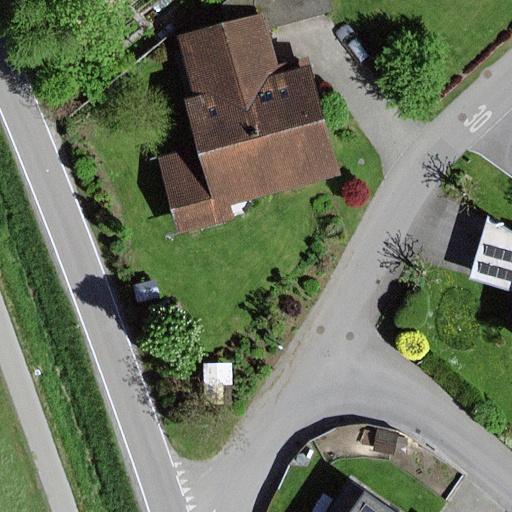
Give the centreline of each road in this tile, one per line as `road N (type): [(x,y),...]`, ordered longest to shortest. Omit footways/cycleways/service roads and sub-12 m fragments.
road 1 (secondary): [(179,511),(0,22)]
road 2 (residential): [(511,86),(430,165),(342,332)]
road 3 (residential): [(511,470),(342,332)]
road 4 (residential): [(342,332),(224,511)]
